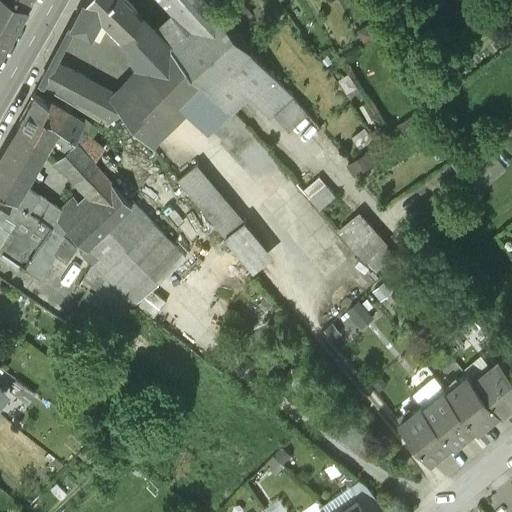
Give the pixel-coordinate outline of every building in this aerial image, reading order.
[(0,0),(0,48),(26,2),(22,0),(0,0)] [(125,0),(82,0),(74,16),(97,40),(111,27),(119,36),(141,15),(125,0)] [(175,0),(201,29),(174,49),(202,79),(229,108),(247,92),(268,116),(293,94),(224,16),(209,0),(175,0)] [(114,91),(53,56),(39,83),(67,98),(108,124),(119,109),(144,138),(180,101),(202,79),(174,49),(141,15),(119,36),(150,69),(122,98),(114,91)] [(230,109),(229,108),(202,79),(180,101),(208,130),(230,109)] [(47,102),(33,94),(16,126),(44,147),(55,155),(71,140),(80,148),(84,143),(73,134),(40,114),(47,102)] [(86,121),(49,99),(47,102),(40,114),(73,134),(78,129),(86,121)] [(44,147),(16,126),(0,153),(0,190),(13,199),(23,206),(26,208),(27,208),(39,191),(38,190),(35,193),(23,184),(44,147)] [(103,149),(78,129),(73,134),(84,143),(80,148),(93,162),(103,149)] [(80,148),(71,140),(55,155),(98,198),(86,208),(103,231),(153,286),(185,255),(134,202),(131,204),(93,162),(80,148)] [(245,221),(197,163),(178,179),(226,237),(245,221)] [(0,212),(13,221),(23,206),(13,199),(0,190),(0,212)] [(134,304),(153,286),(103,231),(86,208),(74,220),(56,204),(39,191),(27,208),(51,225),(61,233),(67,229),(87,247),(81,252),(91,263),(115,287),(123,296),(134,304)] [(13,221),(0,240),(0,251),(38,277),(54,253),(66,261),(75,246),(61,233),(51,225),(27,208),(26,208),(23,206),(13,221)] [(359,211),(338,229),(375,271),(394,255),(385,244),(387,242),(359,211)] [(245,221),(226,237),(254,271),(272,254),(245,221)] [(115,287),(91,263),(78,284),(87,290),(82,298),(101,310),(115,287)] [(381,313),(375,295),(351,303),(357,322),(381,313)] [(511,406),(511,373),(501,361),(477,381),(476,381),(500,411),(503,414),(511,406)] [(477,381),(469,372),(448,390),(447,390),(477,426),(477,427),(479,429),(500,411),(476,381),(477,381)] [(17,379),(9,391),(26,403),(35,392),(17,379)] [(448,390),(445,387),(424,405),(423,406),(453,442),(455,445),(477,427),(477,426),(447,390),(448,390)] [(424,405),(422,403),(399,421),(431,460),(453,442),(423,406),(424,405)] [(358,495),(365,504),(376,497),(367,484),(359,478),(350,485),(357,496),(358,495)] [(334,511),(369,511),(365,504),(358,495),(357,496),(334,511)]
